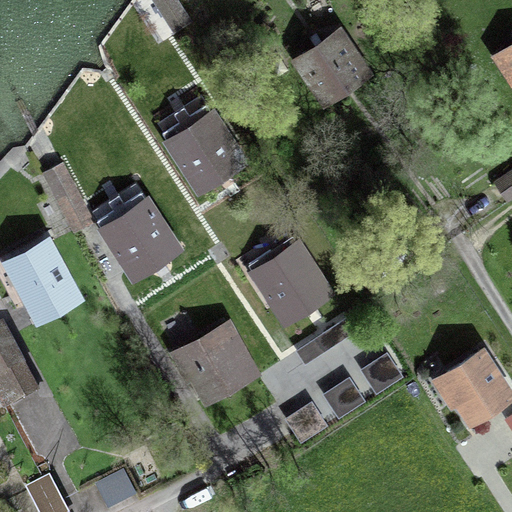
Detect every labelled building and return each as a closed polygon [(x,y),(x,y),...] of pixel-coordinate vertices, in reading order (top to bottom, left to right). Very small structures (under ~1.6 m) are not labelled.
[(188,18),(175,0),(155,0),(174,28),(188,18)] [(301,53),(300,58),(326,96),(364,70),(338,32),(316,47),(311,46),(301,53)] [(511,46),(498,55),(511,75),(511,46)] [(243,158),(212,110),(168,139),(199,187),(243,158)] [(61,162),(45,171),(75,229),(92,220),(61,162)] [(506,197),(511,193),(511,171),(496,182),(506,197)] [(178,246),(147,197),(103,226),(134,274),(178,246)] [(8,262),(37,314),(78,292),(49,239),(8,262)] [(329,290),(298,242),(254,271),(285,319),(329,290)] [(346,317),(322,333),(329,345),(354,329),(346,317)] [(193,370),(207,395),(253,370),(228,323),(187,345),(199,367),(193,370)] [(2,325),(0,326),(0,381),(12,404),(37,390),(2,325)] [(482,348),(441,374),(471,419),(511,393),(482,348)] [(400,371),(388,351),(362,368),(375,387),(400,371)] [(364,394),(351,375),(325,392),(338,411),(364,394)] [(325,419),(313,400),(283,419),(296,438),(325,419)] [(25,489),(34,507),(58,495),(49,477),(25,489)] [(66,511),(58,495),(34,507),(36,511),(66,511)]
